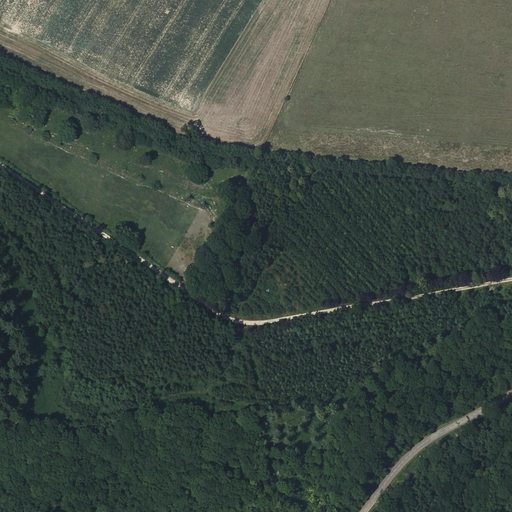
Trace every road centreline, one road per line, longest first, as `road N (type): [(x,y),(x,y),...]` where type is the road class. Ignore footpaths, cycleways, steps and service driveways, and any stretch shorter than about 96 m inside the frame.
road 1 (track): [(511,278),(265,322),(226,318),(0,164)]
road 2 (track): [(0,421),(76,427),(175,397),(284,405),(316,399),(449,325),(463,286)]
road 3 (tertiary): [(511,382),(410,448),(355,511)]
